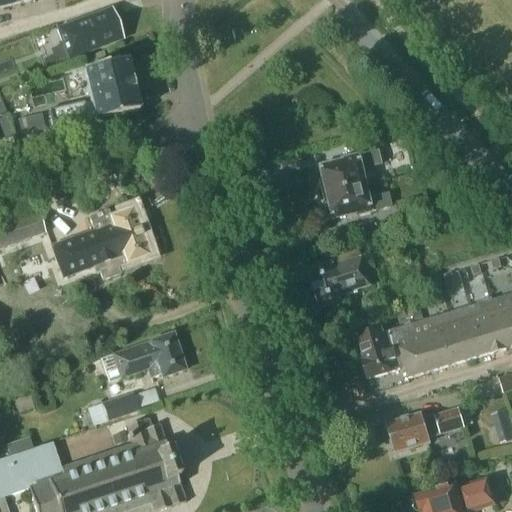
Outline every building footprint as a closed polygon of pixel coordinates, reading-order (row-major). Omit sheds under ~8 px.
[(0,0),(0,9),(34,0),(0,0)] [(68,60),(120,41),(109,11),(57,30),(68,60)] [(83,74),(95,124),(138,113),(126,63),(83,74)] [(0,127),(2,135),(19,131),(21,142),(44,137),(39,111),(0,119),(0,127)] [(328,194),(365,184),(362,170),(381,165),(378,152),(359,157),(359,156),(343,159),(344,164),(335,166),(335,165),(322,167),(328,194)] [(371,211),(391,208),(389,198),(388,194),(369,199),(365,184),(328,194),(334,219),(355,214),(356,216),(371,212),(371,211)] [(416,200),(394,205),(397,220),(419,216),(416,200)] [(149,258),(132,211),(107,220),(105,214),(88,221),(92,233),(50,249),(61,280),(93,269),(95,275),(99,273),(102,281),(119,275),(116,270),(149,258)] [(0,227),(0,250),(30,240),(33,248),(45,243),(42,235),(44,234),(37,214),(0,227)] [(339,296),(370,287),(361,258),(332,267),(332,264),(307,272),(319,310),(341,303),(339,296)] [(476,306),(411,326),(417,346),(399,351),(404,368),(407,380),(511,348),(511,278),(486,286),(490,300),(475,304),(476,306)] [(417,346),(411,326),(410,322),(403,324),(404,328),(382,335),(381,330),(357,337),(364,361),(399,351),(417,346)] [(160,380),(184,372),(172,336),(112,357),(120,381),(147,372),(150,380),(159,377),(160,380)] [(404,368),(399,351),(364,361),(362,362),(367,381),(394,373),(394,371),(404,368)] [(511,375),(498,380),(503,395),(511,391),(511,375)] [(132,394),(86,410),(93,428),(138,412),(132,394)] [(427,439),(463,429),(458,411),(422,422),(420,416),(387,426),(395,454),(429,444),(427,439)] [(133,511),(148,507),(149,511),(168,511),(181,508),(174,485),(177,484),(168,456),(166,457),(157,431),(150,434),(146,422),(123,429),(130,449),(59,472),(50,445),(32,451),(28,439),(5,446),(9,458),(0,461),(0,511),(133,511)] [(111,437),(114,446),(127,442),(123,433),(111,437)] [(437,486),(435,492),(415,498),(416,502),(415,506),(416,510),(418,511),(475,511),(494,506),(487,481),(456,490),(455,486),(451,488),(447,484),(437,486)]
